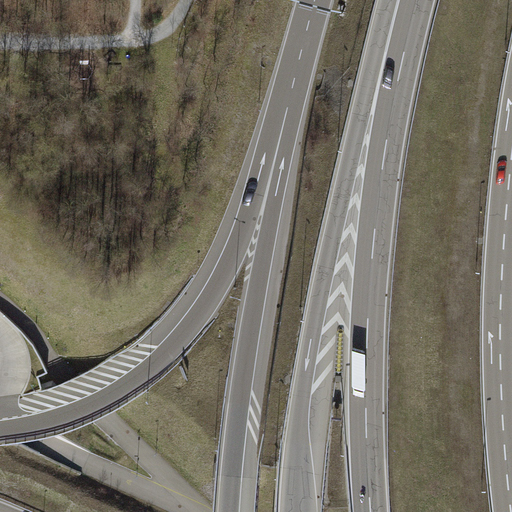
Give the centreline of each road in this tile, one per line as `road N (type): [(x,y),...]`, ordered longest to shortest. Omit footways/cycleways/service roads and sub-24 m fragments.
road 1 (motorway): [(401,0),(316,312),(298,511)]
road 2 (motorway): [(417,0),(375,222),(367,332),(371,511)]
road 3 (secondary): [(0,429),(77,412),(168,351),(221,282),(269,179)]
road 4 (secondary): [(232,511),(269,179)]
road 5 (track): [(0,38),(153,36),(170,27),(186,0)]
road 6 (secondary): [(269,179),(317,0)]
